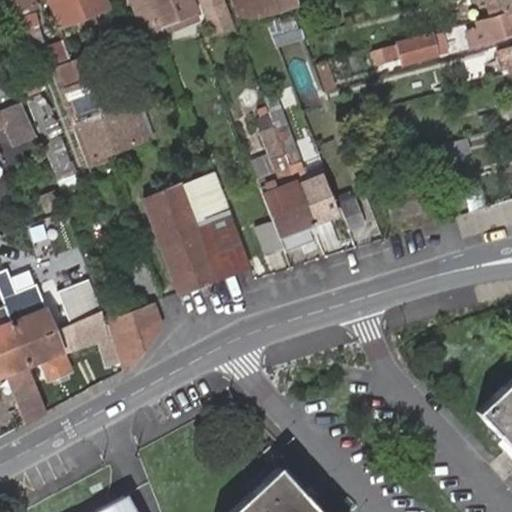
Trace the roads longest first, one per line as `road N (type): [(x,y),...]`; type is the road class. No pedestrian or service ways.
road 1 (residential): [(511,511),(392,377),(359,297)]
road 2 (tertiary): [(230,342),(0,466)]
road 3 (residential): [(230,342),(242,366),(376,511)]
road 4 (tertiary): [(511,258),(359,297)]
road 5 (tertiary): [(359,297),(230,342)]
